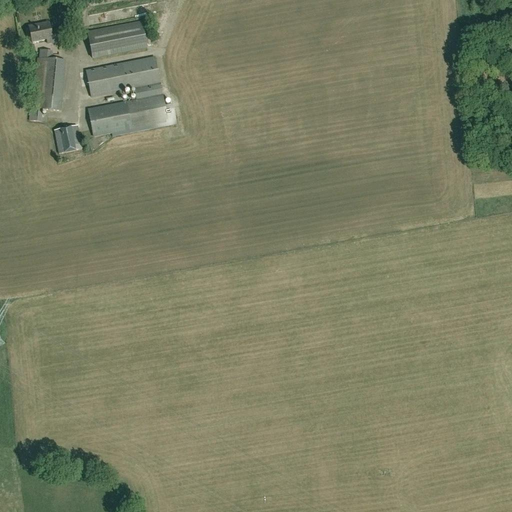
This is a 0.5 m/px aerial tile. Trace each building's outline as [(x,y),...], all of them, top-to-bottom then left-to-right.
[(93,59),(147,49),(142,23),(88,33),(93,59)] [(50,33),(49,24),(29,28),(29,30),(26,31),(28,39),(31,38),(32,44),(47,41),(48,45),(61,43),(59,31),(50,33)] [(88,110),(93,137),(108,134),(108,135),(175,122),(173,108),(165,110),(155,58),(86,72),(91,99),(134,90),(136,101),(88,110)] [(61,112),(65,63),(37,60),(33,109),(31,109),(29,121),(40,122),(42,110),(61,112)] [(59,155),(82,150),(77,127),(54,131),(59,155)]
